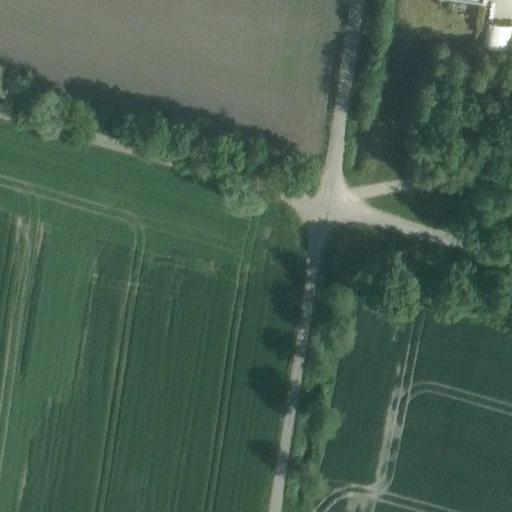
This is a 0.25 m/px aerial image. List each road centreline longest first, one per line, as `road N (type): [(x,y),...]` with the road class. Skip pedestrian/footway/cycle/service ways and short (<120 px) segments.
road 1 (unclassified): [(0,112),(331,207)]
road 2 (unclassified): [(331,207),(273,511)]
road 3 (unclassified): [(331,207),(511,258)]
